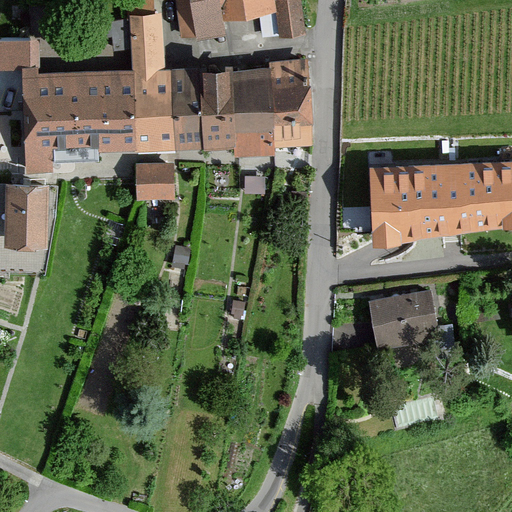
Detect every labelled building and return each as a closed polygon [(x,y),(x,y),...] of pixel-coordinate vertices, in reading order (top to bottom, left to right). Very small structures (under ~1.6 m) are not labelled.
[(172,0),(181,47),(227,38),(224,23),(219,0),(172,0)] [(219,0),(224,23),(276,13),(273,1),(272,0),(219,0)] [(280,41),(306,37),(299,0),(277,0),(273,1),(276,13),(280,41)] [(161,15),(131,16),(132,69),(136,152),(175,151),(172,69),(164,70),(161,15)] [(38,40),(0,40),(0,70),(39,70),(38,40)] [(314,146),(309,61),(270,63),(270,69),(275,149),(314,146)] [(206,150),(206,68),(172,69),(175,151),(206,150)] [(232,71),(231,68),(206,68),(206,150),(237,149),(232,71)] [(23,73),(27,176),(53,173),(53,155),(136,152),(132,69),(23,73)] [(237,158),(275,156),(275,149),(270,69),(232,71),(237,149),(237,158)] [(137,203),(175,201),(173,162),(135,164),(137,203)] [(511,165),(374,172),(377,241),(511,225),(511,165)] [(245,169),(246,184),(269,184),(269,169),(245,169)] [(46,217),(48,186),(0,185),(0,272),(44,273),(52,217),(46,217)] [(173,271),(189,271),(189,247),(174,246),(173,271)] [(432,290),(369,298),(376,350),(439,341),(432,290)]
